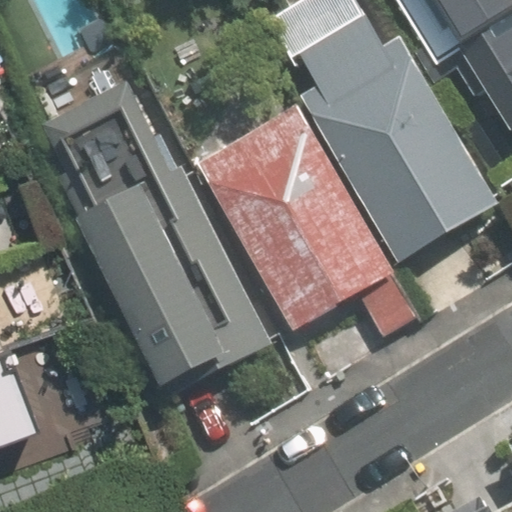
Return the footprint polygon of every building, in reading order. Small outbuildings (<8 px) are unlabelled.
[(511,0),(450,0),(470,33),(454,42),(507,130),(511,127),(511,0)] [(381,52),(355,4),(301,35),(317,65),(307,70),(318,90),(305,97),(397,261),(498,204),(404,39),(381,52)] [(412,315),(292,104),(196,159),(289,323),(352,287),(378,334),(412,315)] [(186,385),(279,339),(170,121),(71,171),(91,213),(83,217),(167,385),(182,377),(186,385)] [(0,432),(30,422),(11,373),(0,376),(0,432)] [(510,511),(496,487),(451,511),(510,511)]
